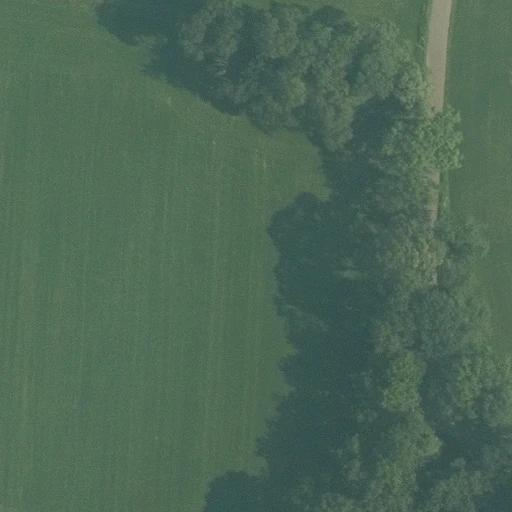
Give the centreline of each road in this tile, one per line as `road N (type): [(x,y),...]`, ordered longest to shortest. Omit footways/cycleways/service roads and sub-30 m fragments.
road 1 (unclassified): [(451,405),(433,337),(425,241),(443,0)]
road 2 (unclassified): [(362,511),(398,439),(451,405)]
road 3 (unclassified): [(510,511),(451,405)]
